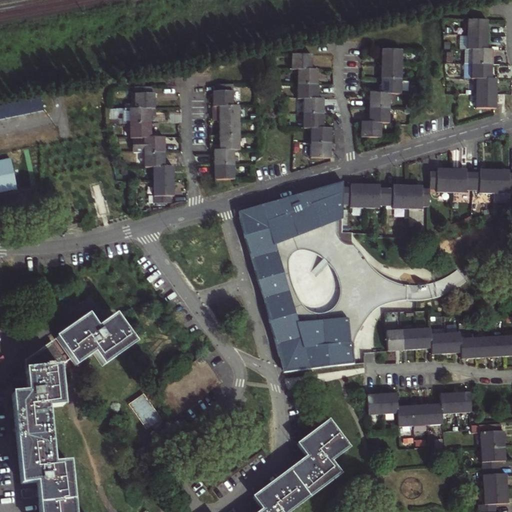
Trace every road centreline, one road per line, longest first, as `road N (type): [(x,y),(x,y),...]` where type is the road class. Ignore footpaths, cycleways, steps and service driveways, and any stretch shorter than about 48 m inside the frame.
road 1 (residential): [(233,356),(235,394),(166,456),(196,507),(222,504),(278,460),(276,386),(261,366)]
road 2 (residential): [(353,168),(511,122)]
road 3 (residential): [(197,211),(353,168)]
road 4 (residential): [(139,228),(233,356)]
road 5 (residential): [(0,248),(139,228)]
road 6 (residential): [(511,376),(443,366),(372,370)]
road 7 (residential): [(186,82),(197,211)]
road 8 (residential): [(339,49),(353,168)]
